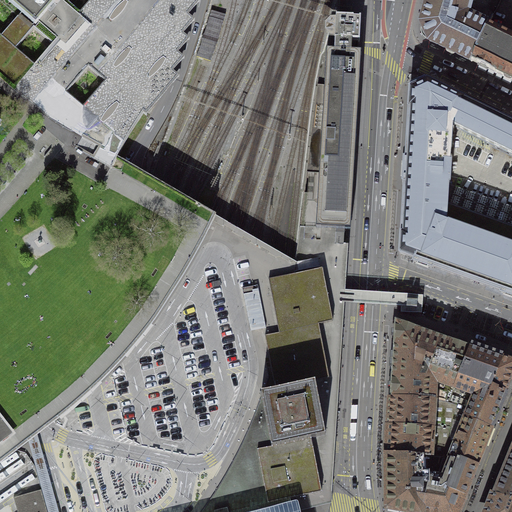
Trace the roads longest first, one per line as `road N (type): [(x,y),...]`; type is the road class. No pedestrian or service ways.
road 1 (primary): [(360,511),(370,270)]
road 2 (primary): [(370,270),(385,40)]
road 3 (secondary): [(0,318),(131,163)]
road 4 (secondary): [(201,0),(174,83),(131,163)]
road 5 (residential): [(511,316),(370,270)]
road 6 (tertiary): [(385,40),(511,102)]
